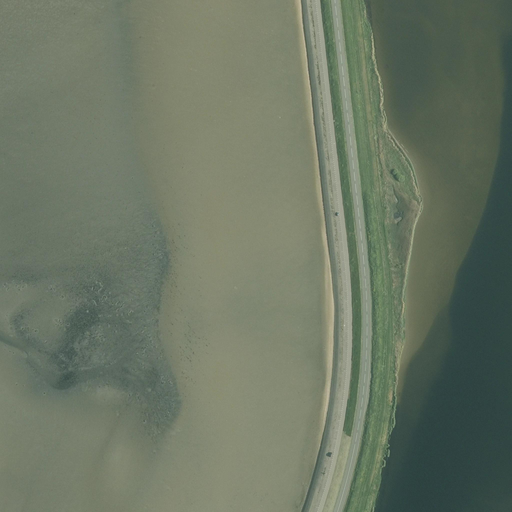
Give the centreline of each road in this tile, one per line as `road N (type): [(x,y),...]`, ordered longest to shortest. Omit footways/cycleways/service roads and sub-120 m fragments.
road 1 (trunk): [(335,511),(360,415),(365,296),(334,0)]
road 2 (unclassified): [(318,511),(344,402),(349,308),(317,0)]
